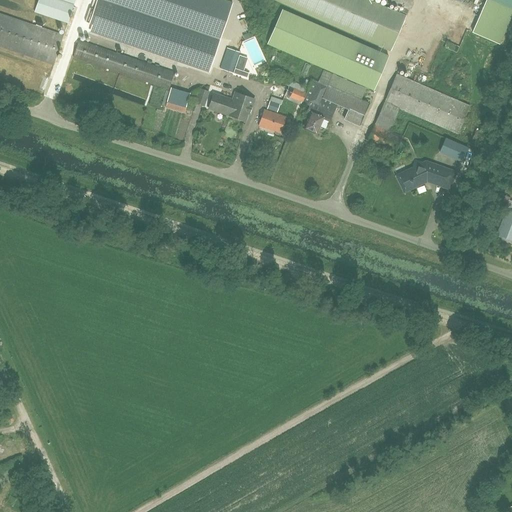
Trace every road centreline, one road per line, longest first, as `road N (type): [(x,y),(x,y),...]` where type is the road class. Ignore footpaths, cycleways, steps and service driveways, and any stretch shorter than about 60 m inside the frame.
road 1 (track): [(511,338),(0,170)]
road 2 (unclassified): [(511,275),(44,116)]
road 3 (track): [(140,511),(463,323)]
road 4 (track): [(0,368),(63,511)]
